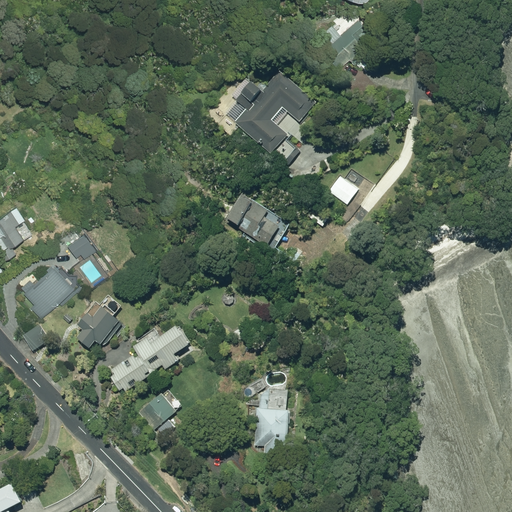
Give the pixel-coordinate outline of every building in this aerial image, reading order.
[(315,42),(338,68),(349,59),(356,65),(366,56),(358,48),(363,44),(361,43),(370,34),(358,20),(341,34),(333,25),(315,42)] [(278,153),(293,165),(304,151),(290,140),(293,137),(280,126),(290,113),(303,123),(319,103),(282,72),(266,92),(256,83),(255,85),(251,82),(235,101),(244,109),(245,107),(249,111),(238,124),(275,156),(278,153)] [(360,188),(340,175),(328,192),(348,206),(360,188)] [(225,216),(273,248),(291,221),(243,190),(225,216)] [(0,247),(5,255),(15,247),(12,242),(24,233),(16,222),(25,215),(15,201),(0,210),(0,247)] [(81,252),(85,256),(97,247),(83,230),(67,243),(77,255),(81,252)] [(74,284),(58,267),(59,266),(53,259),(46,266),(47,267),(33,281),(30,277),(22,286),(25,289),(24,290),(35,301),(30,306),(41,317),(74,284)] [(78,336),(90,346),(96,338),(101,342),(121,318),(102,303),(94,315),(89,310),(78,323),(84,328),(78,336)] [(24,334),(34,350),(51,338),(41,323),(24,334)] [(146,337),(133,346),(139,354),(134,357),(133,355),(112,369),(116,375),(112,377),(120,389),(125,387),(127,390),(149,376),(146,373),(150,370),(152,372),(164,365),(166,368),(180,359),(175,352),(189,342),(178,324),(150,342),(146,337)] [(287,408),(289,389),(270,387),(261,394),(260,406),(258,406),(254,445),(265,446),(263,458),(286,459),(290,409),(287,408)] [(141,412),(155,429),(178,409),(163,392),(141,412)] [(0,400),(6,405),(12,399),(6,394),(0,400)] [(192,451),(204,458),(210,449),(198,441),(192,451)] [(0,511),(15,511),(2,486),(0,486),(0,511)]
